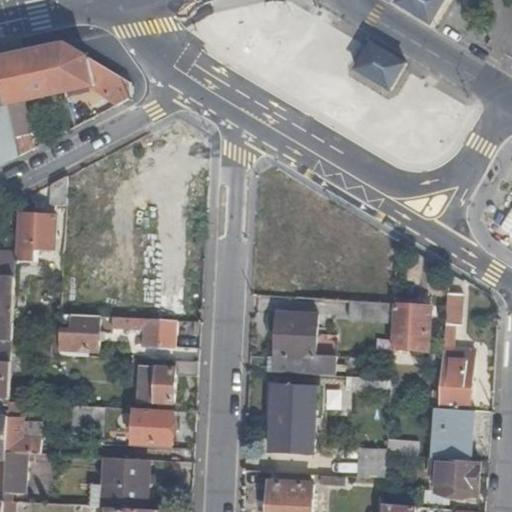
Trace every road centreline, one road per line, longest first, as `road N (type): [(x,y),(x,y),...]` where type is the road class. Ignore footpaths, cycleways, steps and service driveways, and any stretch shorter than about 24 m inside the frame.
road 1 (unclassified): [(218,511),(237,153),(253,127)]
road 2 (secondary): [(479,166),(397,186),(211,74)]
road 3 (residential): [(0,193),(187,86)]
road 4 (secondary): [(253,127),(435,234)]
road 5 (secondary): [(72,2),(187,86)]
